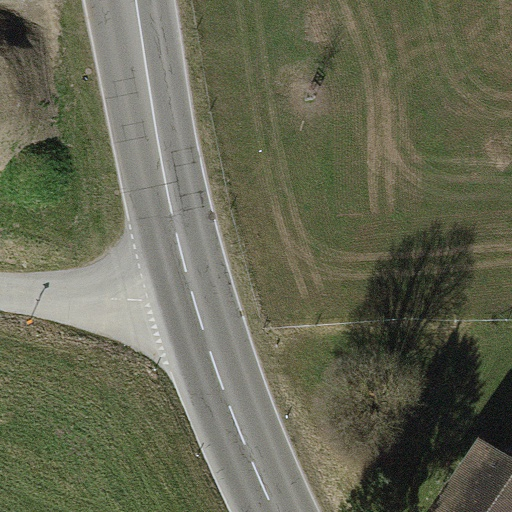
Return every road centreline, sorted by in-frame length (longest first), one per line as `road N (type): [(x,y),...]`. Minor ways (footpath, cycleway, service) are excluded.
road 1 (secondary): [(132,0),(192,310),(274,511)]
road 2 (track): [(0,305),(192,310)]
